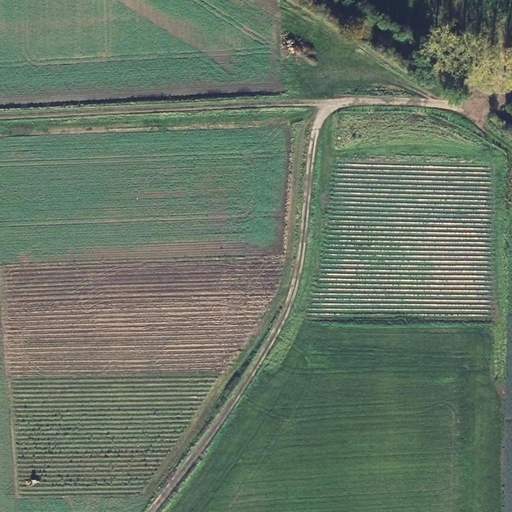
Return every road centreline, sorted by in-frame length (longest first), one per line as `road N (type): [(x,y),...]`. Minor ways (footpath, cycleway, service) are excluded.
road 1 (track): [(446,104),(326,107),(313,141),(297,274),(272,338),(238,398),(148,511)]
road 2 (track): [(0,118),(279,100),(326,107)]
